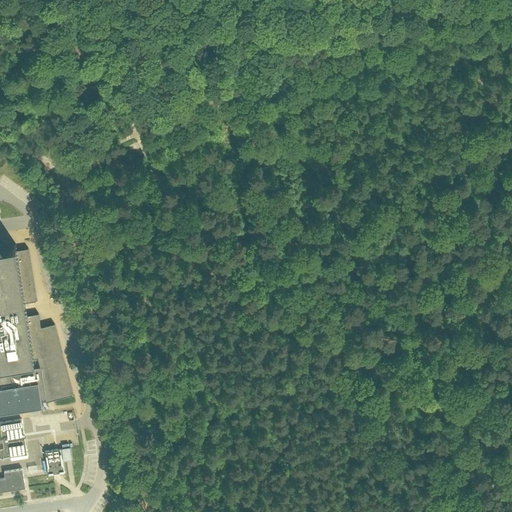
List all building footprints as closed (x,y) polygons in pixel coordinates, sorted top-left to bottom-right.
[(0,175),(5,179),(12,168),(3,161),(0,165),(0,175)] [(23,195),(31,187),(23,179),(14,187),(23,195)] [(17,250),(17,249),(16,244),(0,246),(0,413),(42,407),(41,402),(54,399),(73,394),(54,323),(41,327),(39,313),(27,315),(26,312),(25,302),(37,300),(28,248),(17,250)] [(21,418),(0,421),(0,491),(25,487),(22,468),(4,471),(5,477),(0,477),(0,457),(27,453),(21,418)] [(64,460),(72,459),(70,447),(62,448),(64,460)] [(49,474),(53,474),(64,472),(63,460),(61,448),(45,451),(49,474)]
